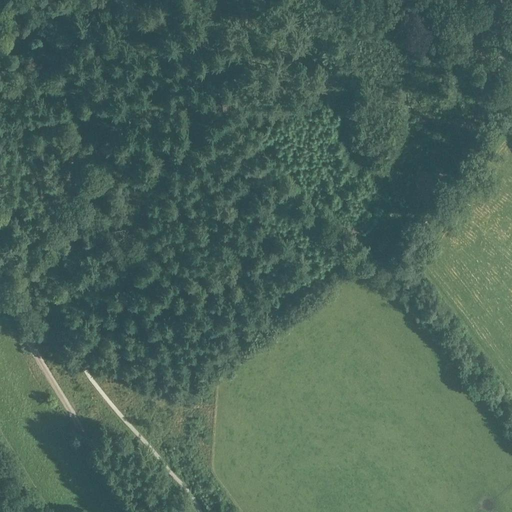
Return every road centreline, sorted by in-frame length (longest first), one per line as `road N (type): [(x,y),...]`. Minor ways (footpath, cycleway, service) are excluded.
road 1 (track): [(511,118),(348,92),(241,104),(117,191),(52,216),(0,249)]
road 2 (track): [(129,511),(0,298)]
